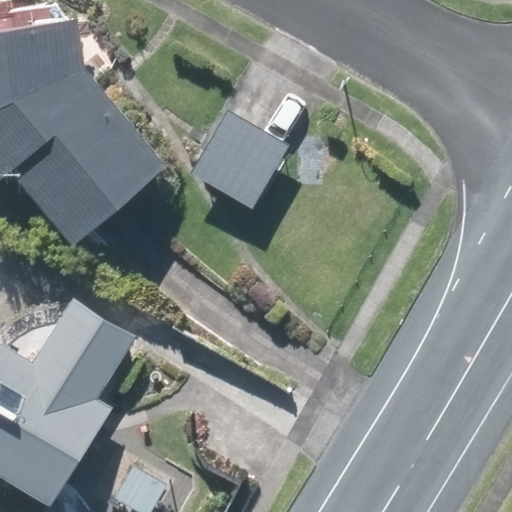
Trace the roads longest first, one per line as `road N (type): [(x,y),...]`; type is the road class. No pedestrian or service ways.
road 1 (tertiary): [(378,511),(511,287)]
road 2 (residential): [(511,106),(322,0)]
